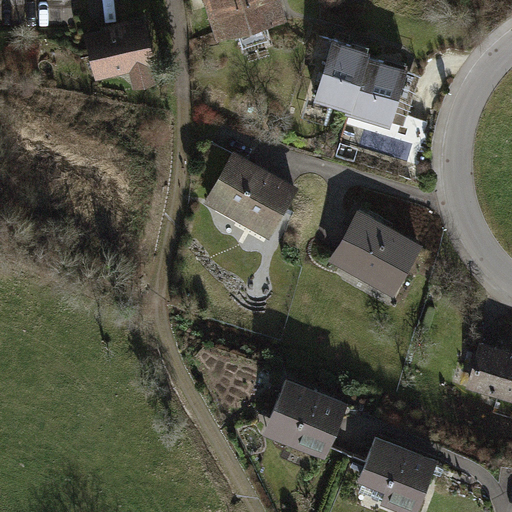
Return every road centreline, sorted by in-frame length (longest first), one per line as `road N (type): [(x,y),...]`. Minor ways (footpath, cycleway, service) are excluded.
road 1 (track): [(260,511),(178,371),(162,313),(185,132),(173,0)]
road 2 (residential): [(511,280),(478,245),(457,196),(457,141),(481,78),(511,46)]
